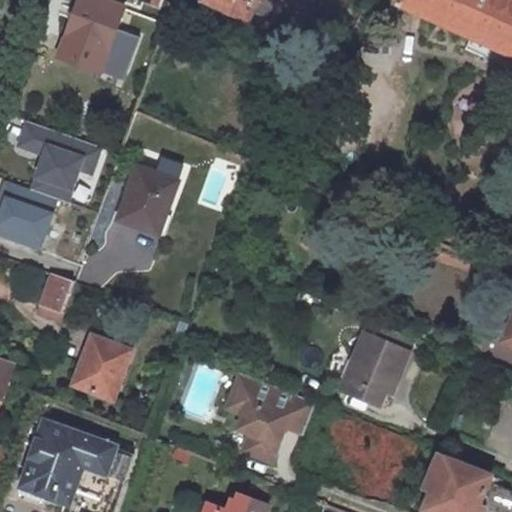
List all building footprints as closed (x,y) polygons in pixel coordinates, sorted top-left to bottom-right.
[(119,5),(104,0),(75,0),(54,58),(94,72),(119,5)] [(257,0),(206,0),(249,19),(257,0)] [(511,0),(397,0),(396,2),(511,55),(511,0)] [(104,149),(27,122),(18,147),(43,156),(47,144),(87,158),(81,173),(94,177),(104,149)] [(87,158),(47,144),(43,156),(31,189),(61,199),(71,203),(81,173),(87,158)] [(177,175),(135,159),(117,211),(159,225),(177,175)] [(0,237),(43,253),(61,199),(31,189),(4,179),(0,191),(0,237)] [(203,274),(214,277),(222,257),(211,252),(203,274)] [(240,274),(254,280),(257,272),(243,266),(240,274)] [(49,271),(36,311),(57,319),(72,279),(49,271)] [(511,309),(497,341),(511,348),(511,309)] [(364,317),(334,386),(371,402),(377,389),(388,363),(394,366),(407,336),(364,317)] [(128,346),(89,331),(69,380),(102,393),(115,360),(122,363),(128,346)] [(0,389),(11,358),(0,353),(0,389)] [(110,395),(122,363),(115,360),(102,393),(110,395)] [(384,392),(394,366),(388,363),(377,389),(384,392)] [(299,437),(313,403),(239,373),(225,408),(242,414),(236,430),(247,435),(240,453),(266,464),(280,430),(299,437)] [(108,511),(129,455),(58,426),(42,421),(24,471),(53,482),(48,495),(65,501),(61,511),(108,511)] [(0,466),(3,468),(10,448),(0,444),(0,466)] [(170,453),(184,459),(187,449),(173,444),(170,453)] [(418,507),(429,511),(473,511),(487,477),(429,454),(417,484),(425,488),(418,507)] [(53,482),(24,471),(19,484),(48,495),(53,482)] [(419,486),(412,504),(418,507),(425,488),(419,486)] [(224,507),(205,500),(200,511),(262,511),(266,502),(236,492),(233,498),(228,496),(224,507)]
